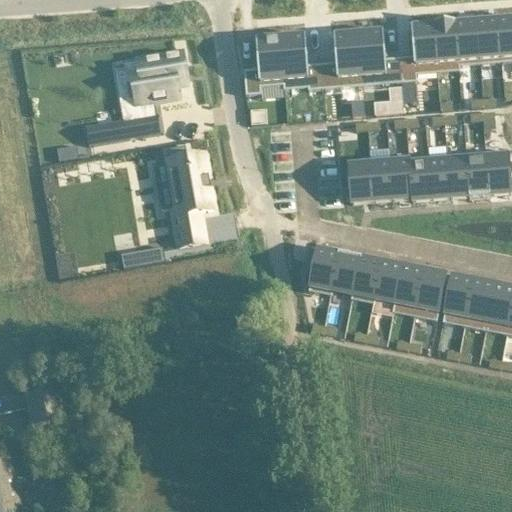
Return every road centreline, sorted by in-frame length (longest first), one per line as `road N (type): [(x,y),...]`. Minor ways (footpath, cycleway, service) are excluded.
road 1 (unclassified): [(266,217),(288,317),(309,511)]
road 2 (residential): [(266,217),(511,264)]
road 3 (unclassified): [(215,0),(245,164),(266,217)]
